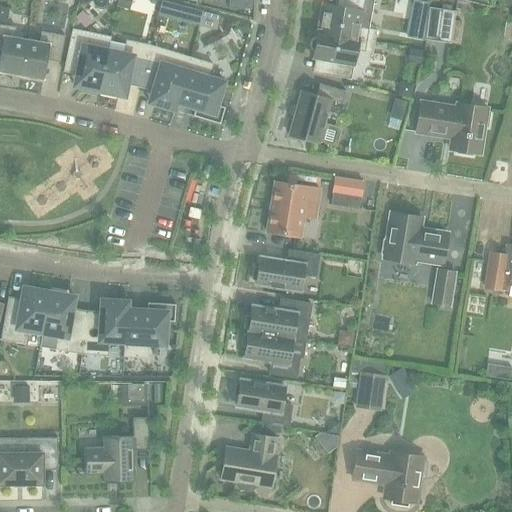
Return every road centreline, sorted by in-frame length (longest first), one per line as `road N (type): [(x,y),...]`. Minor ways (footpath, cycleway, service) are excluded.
road 1 (residential): [(511,195),(240,156)]
road 2 (residential): [(0,97),(240,156)]
road 3 (residential): [(213,282),(180,500)]
road 4 (residential): [(213,282),(0,257)]
road 5 (residential): [(280,0),(240,156)]
road 6 (residential): [(240,156),(213,282)]
